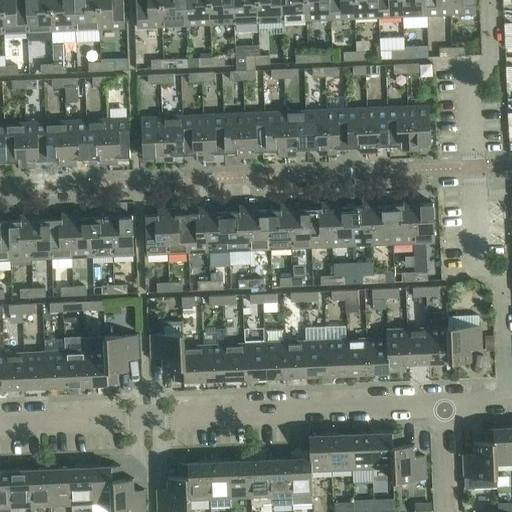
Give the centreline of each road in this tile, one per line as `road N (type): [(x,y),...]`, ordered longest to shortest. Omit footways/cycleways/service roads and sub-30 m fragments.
road 1 (residential): [(0,418),(450,408)]
road 2 (residential): [(511,337),(511,283),(481,266),(471,87),(499,49),(497,0)]
